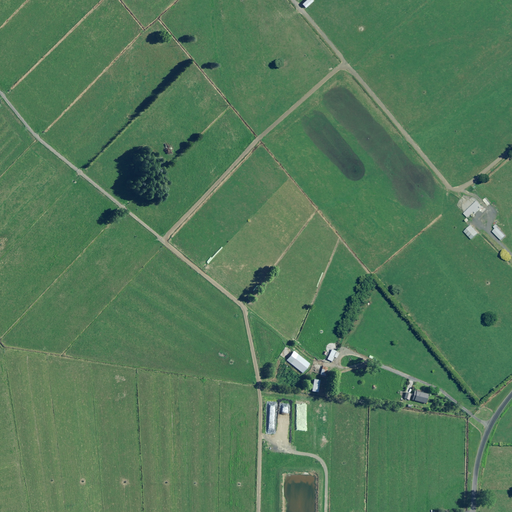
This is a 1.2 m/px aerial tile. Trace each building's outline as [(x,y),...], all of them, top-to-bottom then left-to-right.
[(480,205),(477,201),(464,213),(468,217),(474,211),(476,213),(480,209),(478,207),(480,205)] [(478,233),(471,225),(464,231),(472,239),(478,233)] [(506,236),(497,227),(493,231),(501,240),(506,236)] [(339,352),(332,349),(327,359),(331,361),(333,357),(336,358),(339,352)] [(310,364),(294,351),(286,360),(302,373),(310,364)] [(328,367),(323,366),(320,376),(325,378),(328,367)] [(320,380),(314,379),(311,391),(318,392),(320,380)] [(410,396),(413,396),(412,400),(425,403),(428,394),(416,391),(415,392),(414,392),(413,393),(411,393),(410,396)]
